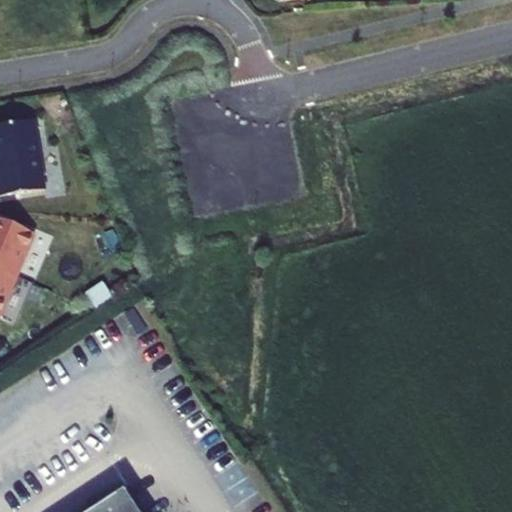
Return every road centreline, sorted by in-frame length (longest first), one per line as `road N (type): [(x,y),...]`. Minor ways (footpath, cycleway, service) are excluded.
road 1 (residential): [(208,3),(242,29),(262,95),(511,36)]
road 2 (residential): [(0,75),(96,58),(165,6),(208,3)]
